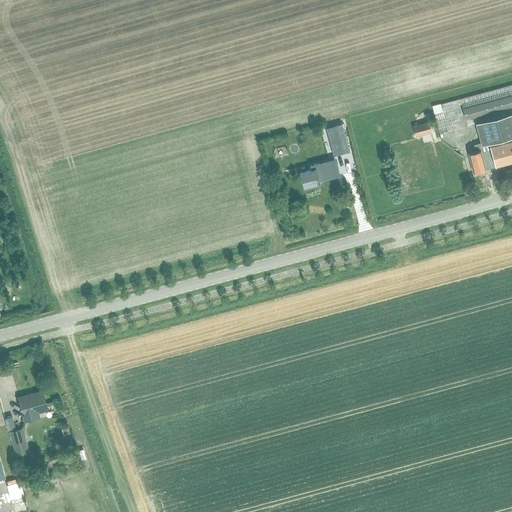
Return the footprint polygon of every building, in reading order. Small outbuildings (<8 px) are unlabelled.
[(511,94),(462,108),(465,119),(474,116),(481,142),(474,144),(475,151),(468,153),(473,172),(485,169),(485,168),(495,166),(511,161),(511,94)] [(413,125),(416,135),(431,131),(429,121),(413,125)] [(342,122),(326,127),(333,155),(349,151),(342,122)] [(312,169),(300,172),(304,186),(319,182),(318,178),(322,177),(323,179),(339,174),(335,158),(311,164),(312,169)] [(48,408),(43,390),(33,392),(33,391),(28,393),(28,394),(18,397),(23,414),(31,412),(33,416),(41,414),(40,410),(48,408)] [(22,428),(10,431),(14,446),(26,442),(22,428)] [(28,450),(26,442),(14,446),(16,454),(18,459),(23,457),(21,452),(28,451),(28,450)] [(8,492),(20,491),(18,474),(6,476),(8,492)] [(25,503),(32,500),(31,494),(23,496),(25,503)]
